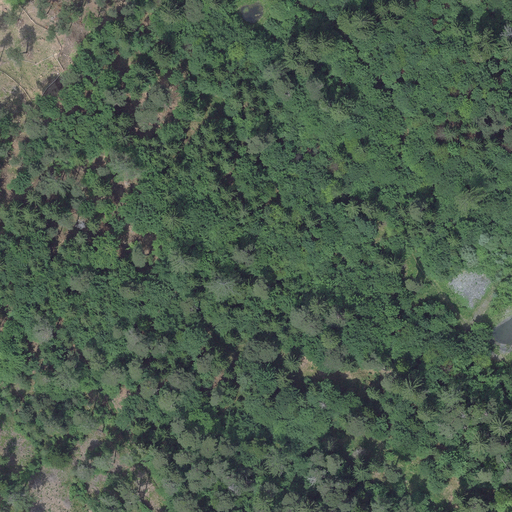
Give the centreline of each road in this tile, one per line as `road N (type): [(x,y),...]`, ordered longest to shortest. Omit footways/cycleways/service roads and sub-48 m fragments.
road 1 (track): [(0,193),(152,270),(236,353),(454,511)]
road 2 (track): [(295,0),(335,25),(400,103),(407,143),(398,198),(414,253),(479,344),(511,363)]
